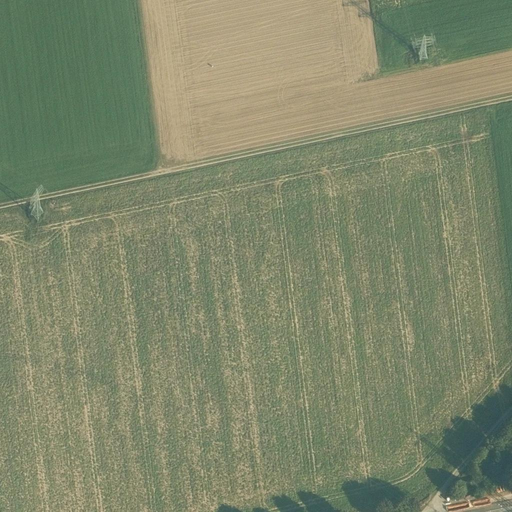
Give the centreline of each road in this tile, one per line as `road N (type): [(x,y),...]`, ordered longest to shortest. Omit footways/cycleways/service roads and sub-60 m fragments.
road 1 (track): [(511,98),(0,206)]
road 2 (track): [(135,0),(158,173)]
road 3 (track): [(436,511),(444,488),(511,412)]
